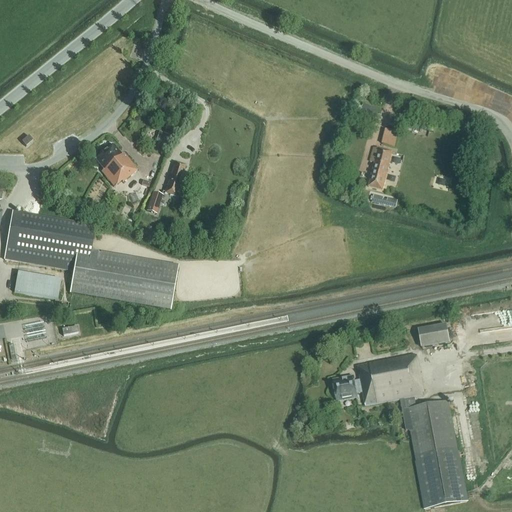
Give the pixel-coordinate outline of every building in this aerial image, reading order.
[(413,120),(411,127),(434,133),(436,126),(413,120)] [(386,129),(383,144),(397,147),(399,131),(386,129)] [(170,136),(165,134),(162,143),(167,145),(170,136)] [(26,148),(33,142),(29,137),(22,143),(26,148)] [(122,183),(137,171),(123,154),(121,155),(113,146),(95,160),(104,170),(101,172),(114,188),(121,182),(122,183)] [(383,192),(393,153),(374,148),(370,163),(375,164),(368,188),(383,192)] [(398,186),(406,156),(395,153),(388,184),(398,186)] [(176,197),(186,166),(175,163),(174,165),(174,164),(165,193),(165,194),(176,197)] [(450,191),(454,179),(437,174),(434,186),(450,191)] [(163,196),(152,192),(146,212),(156,216),(163,196)] [(383,198),(373,195),(371,203),(381,206),(383,198)] [(397,202),(387,198),(385,206),(395,209),(397,202)] [(94,232),(95,227),(13,213),(4,261),(74,273),(70,293),(171,311),(178,268),(91,253),(93,243),(97,243),(99,233),(94,232)] [(57,301),(61,281),(18,273),(14,294),(57,301)] [(0,319),(7,318),(6,311),(18,309),(17,303),(0,306),(0,319)] [(422,349),(449,344),(446,326),(445,319),(417,324),(422,349)] [(26,336),(45,332),(43,323),(25,327),(26,336)] [(78,334),(77,327),(62,330),(63,337),(78,334)] [(46,334),(27,338),(28,342),(46,339),(46,334)] [(405,400),(414,398),(424,396),(416,356),(357,367),(360,381),(362,394),(365,408),(405,400)] [(362,394),(360,381),(354,383),(353,379),(333,382),(337,403),(357,399),(356,395),(362,394)] [(467,503),(458,455),(448,403),(416,408),(414,398),(405,400),(425,511),(467,503)]
